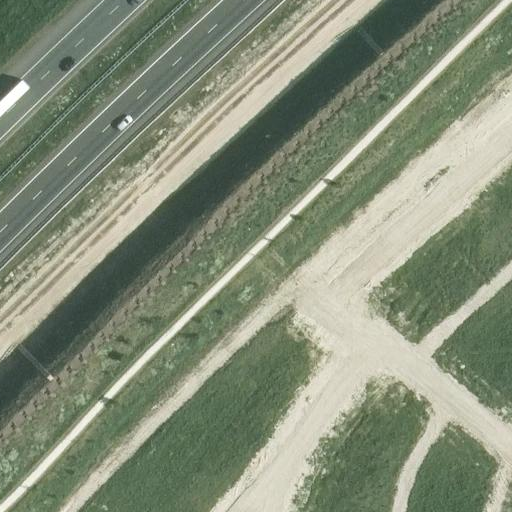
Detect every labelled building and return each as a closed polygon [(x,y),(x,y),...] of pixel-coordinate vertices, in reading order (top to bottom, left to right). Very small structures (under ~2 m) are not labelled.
[(510,333),(497,353),(511,363),(511,317),(510,316),(502,327),(510,333)] [(259,378),(252,388),(268,400),(282,380),(298,392),(325,354),(300,337),(267,384),(259,378)] [(474,366),(466,377),(486,391),(494,380),(511,392),(511,363),(497,353),(496,352),(482,371),(474,366)] [(447,426),(442,432),(451,440),(456,434),(447,426)] [(452,456),(448,486),(487,492),(490,470),(471,467),(473,459),(452,456)] [(448,486),(445,505),(483,511),(486,492),(448,486)] [(412,488),(410,500),(418,501),(420,489),(412,488)] [(410,500),(408,511),(415,511),(418,501),(410,500)]
